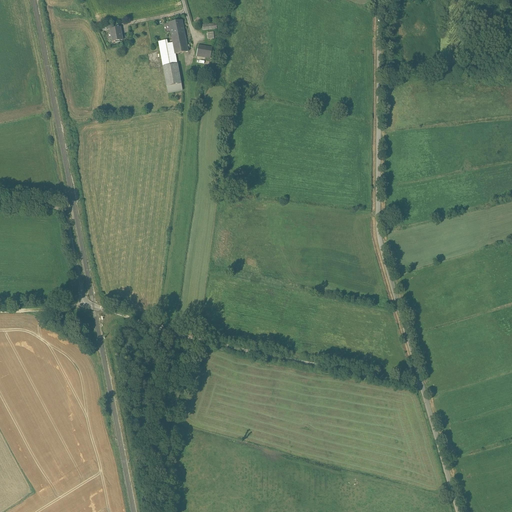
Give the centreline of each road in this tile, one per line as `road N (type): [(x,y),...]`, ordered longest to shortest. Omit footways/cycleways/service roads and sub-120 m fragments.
road 1 (unclassified): [(458,511),(379,236),(380,0)]
road 2 (track): [(422,386),(85,306),(63,214),(0,204)]
road 3 (track): [(27,0),(67,221)]
